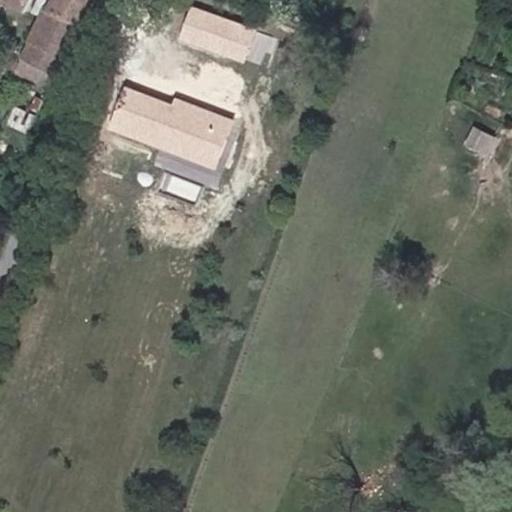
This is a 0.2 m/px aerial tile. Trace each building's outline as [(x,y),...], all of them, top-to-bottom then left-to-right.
[(5,0),(31,13),(37,0),(5,0)] [(88,0),(57,0),(51,13),(47,11),(14,74),(56,96),(77,28),(75,27),(88,0)] [(248,28),(189,4),(177,32),(237,55),(248,28)] [(262,33),(248,28),(237,55),(251,61),(262,33)] [(168,102),(120,81),(105,115),(156,137),(159,130),(212,154),(227,120),(171,95),(168,102)] [(156,137),(105,115),(104,118),(207,165),(212,154),(159,130),(156,137)]
